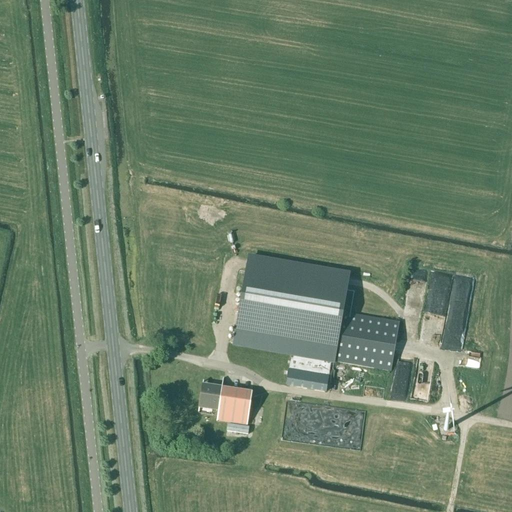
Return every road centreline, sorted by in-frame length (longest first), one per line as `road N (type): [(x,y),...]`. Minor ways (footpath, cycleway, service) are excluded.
road 1 (primary): [(129,511),(76,0)]
road 2 (unclassified): [(96,511),(44,0)]
